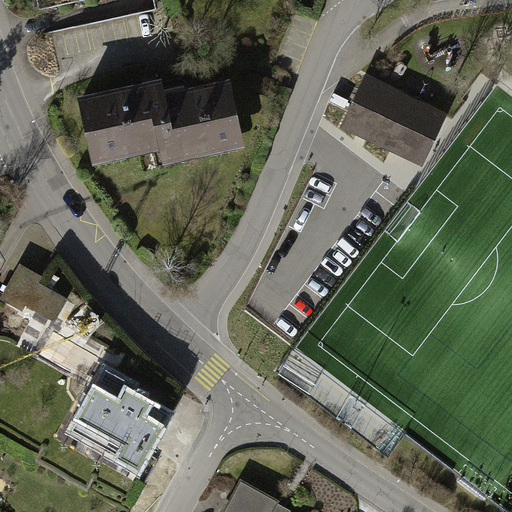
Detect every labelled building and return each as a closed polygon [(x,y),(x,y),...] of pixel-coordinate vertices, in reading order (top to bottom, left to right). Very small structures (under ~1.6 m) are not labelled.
[(168,75),(82,94),(96,159),(162,145),(165,159),(248,141),(234,76),(171,89),(168,75)] [(364,75),(340,127),(422,164),(446,112),(364,75)] [(21,262),(1,299),(25,311),(27,307),(58,322),(71,297),(42,283),(46,275),(21,262)] [(98,385),(74,431),(142,467),(174,406),(115,374),(107,390),(98,385)] [(290,511),(235,481),(216,511),(290,511)]
